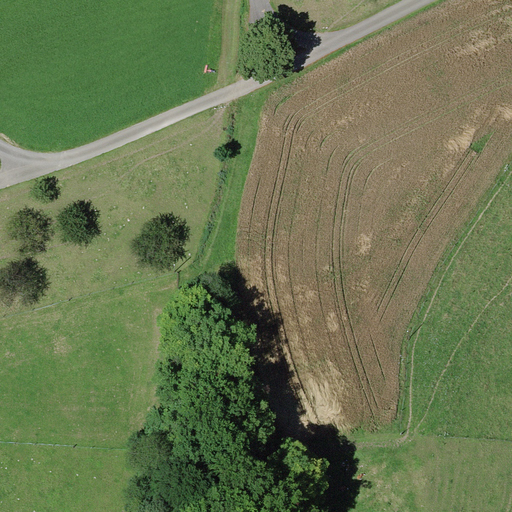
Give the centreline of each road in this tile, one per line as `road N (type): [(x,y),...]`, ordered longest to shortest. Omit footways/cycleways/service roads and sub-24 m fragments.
road 1 (unclassified): [(292,61),(75,160),(0,184)]
road 2 (unclassified): [(426,0),(292,61)]
